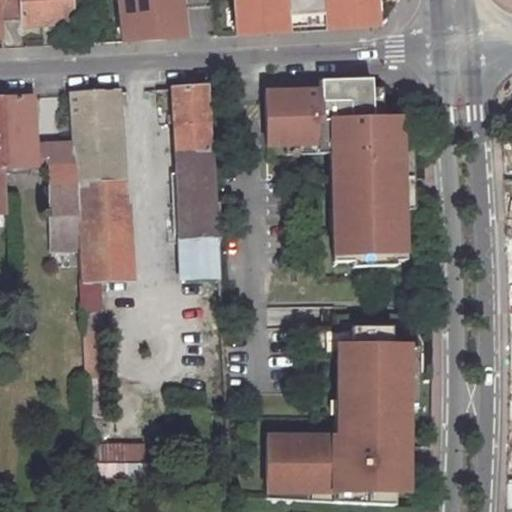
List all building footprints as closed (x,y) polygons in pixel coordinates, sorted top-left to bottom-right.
[(0,0),(0,2),(2,23),(25,22),(25,26),(72,23),(70,0),(0,0)] [(175,0),(111,0),(116,47),(180,40),(175,0)] [(233,0),(235,33),(288,30),(288,26),(287,21),(326,18),(326,23),(327,29),(360,26),(359,12),(373,11),(372,0),(233,0)] [(374,25),(373,11),(359,12),(360,26),(374,25)] [(319,82),(319,92),(264,95),(267,148),(285,147),(322,145),(330,153),(330,155),(333,210),(340,209),(341,232),(334,233),(335,263),(354,262),(354,268),(396,266),(395,240),(404,240),(403,210),(400,147),(398,118),(371,120),(369,80),(319,82)] [(215,237),(211,168),(206,87),(170,89),(179,239),(215,237)] [(66,94),(67,118),(118,115),(116,91),(66,94)] [(30,95),(0,96),(0,147),(1,164),(29,162),(33,157),(30,95)] [(128,278),(118,115),(67,118),(70,159),(73,212),(75,247),(77,281),(128,278)] [(285,147),(285,157),(330,155),(330,153),(322,145),(285,147)] [(403,210),(413,210),(410,147),(400,147),(403,210)] [(44,168),(47,214),(73,212),(70,159),(47,160),(44,168)] [(340,209),(333,210),(334,233),(341,232),(340,209)] [(47,214),(49,248),(75,247),(73,212),(47,214)] [(218,278),(215,237),(179,239),(182,280),(218,278)] [(391,348),(391,329),(351,329),(351,343),(337,342),(336,401),(345,401),(345,421),(343,421),(343,439),(336,439),(266,439),(267,487),(281,487),(281,495),(331,495),(331,505),(394,508),(394,475),(394,449),(406,449),(407,410),(407,351),(407,348),(391,348)] [(407,410),(417,411),(418,351),(407,351),(407,410)] [(345,401),(336,401),(336,439),(343,439),(343,421),(345,421),(345,401)] [(143,448),(89,449),(89,486),(144,485),(143,448)] [(394,475),(406,475),(406,449),(394,449),(394,475)]
